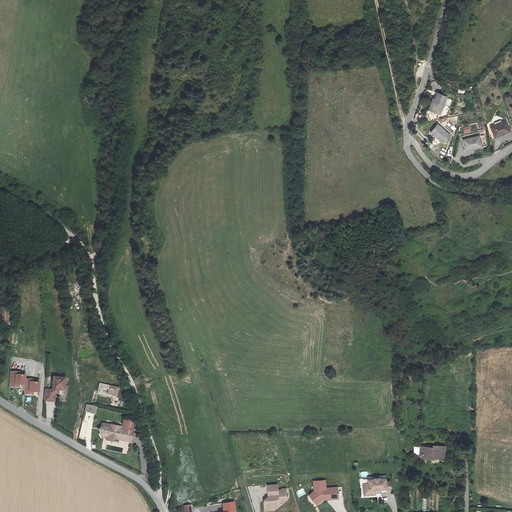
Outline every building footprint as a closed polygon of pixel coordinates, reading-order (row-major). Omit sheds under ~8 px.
[(447,97),(438,93),(435,100),(433,99),(429,110),(440,115),(447,97)] [(506,120),(491,127),(494,136),(501,133),(501,135),(511,131),(506,120)] [(451,136),(438,125),(433,132),(439,137),(437,139),(444,144),(451,136)] [(469,126),(461,128),(462,134),(471,133),(469,126)] [(479,137),(464,141),(466,152),(482,148),(479,137)] [(14,301),(2,301),(2,319),(14,319),(14,301)] [(25,384),(25,393),(33,394),(33,391),(40,392),(40,382),(34,382),(34,379),(25,379),(26,375),(20,374),(20,372),(11,371),(10,386),(19,387),(20,384),(25,384)] [(44,401),(56,401),(56,393),(58,393),(58,394),(63,395),(64,390),(65,390),(66,378),(54,377),(53,390),(45,389),(44,401)] [(98,391),(117,396),(119,388),(100,383),(98,391)] [(87,404),(85,411),(95,414),(97,407),(87,404)] [(87,430),(86,434),(89,435),(93,420),(85,417),(82,428),(87,430)] [(108,425),(101,423),(100,427),(99,427),(99,428),(98,429),(99,430),(99,431),(99,434),(100,436),(105,437),(105,438),(116,441),(116,436),(118,437),(118,438),(128,440),(131,430),(118,427),(118,428),(115,428),(116,425),(108,424),(108,425)] [(425,447),(425,456),(424,461),(434,461),(434,458),(447,458),(448,446),(435,445),(435,447),(425,447)] [(369,484),(364,484),(364,491),(370,491),(370,495),(376,495),(376,491),(381,490),(381,489),(386,489),(387,491),(391,491),(390,482),(386,482),(386,479),(380,480),(380,478),(375,479),(375,480),(369,480),(369,484)] [(314,481),(314,491),(309,496),(317,505),(323,500),(338,499),(338,487),(326,488),(326,480),(314,481)] [(277,488),(267,489),(268,499),(269,499),(269,502),(266,502),(263,504),(264,508),(268,508),(268,511),(276,511),(279,507),(279,506),(282,505),(282,504),(285,504),(287,501),(286,499),(285,493),(281,493),(281,494),(277,494),(277,488)] [(233,511),(236,511),(235,502),(223,503),(224,511),(233,511)]
